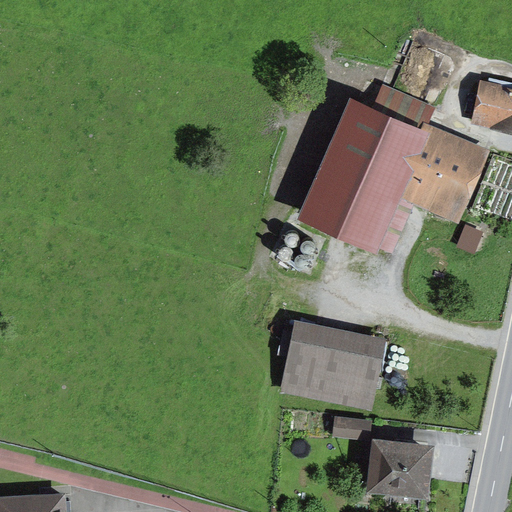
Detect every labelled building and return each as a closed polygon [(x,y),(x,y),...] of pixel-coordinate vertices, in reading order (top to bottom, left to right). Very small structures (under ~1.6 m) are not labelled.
[(511,88),(485,83),(478,118),(511,125),(511,88)] [(449,216),(475,156),(355,104),(308,213),(390,249),(404,218),(385,210),(393,191),(412,199),(413,197),(423,201),(428,189),(436,192),(430,207),(449,216)] [(298,309),(295,320),(327,329),(330,317),(298,309)] [(298,333),(288,384),(367,400),(377,349),(298,333)] [(337,418),(335,432),(365,436),(366,421),(337,418)] [(378,442),(374,483),(422,488),(427,448),(413,446),(413,441),(396,438),(395,444),(378,442)] [(62,511),(61,494),(0,497),(0,511),(62,511)]
